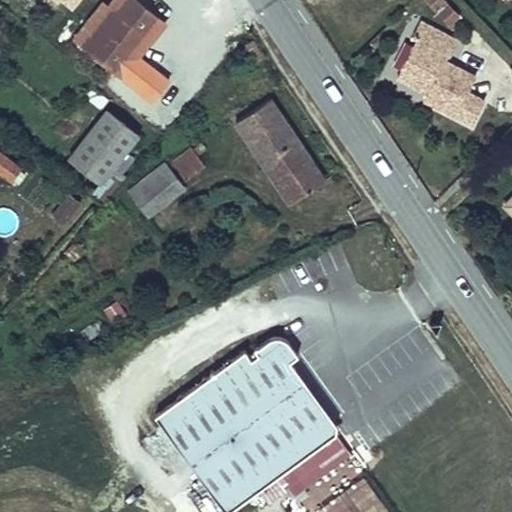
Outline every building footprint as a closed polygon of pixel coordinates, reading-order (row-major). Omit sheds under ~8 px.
[(115,8),(105,0),(100,0),(73,34),(86,44),(115,8)] [(86,44),(155,99),(171,79),(139,54),(165,22),(136,0),(120,0),(115,8),(86,44)] [(421,0),(417,6),(452,29),(464,11),(447,0),(421,0)] [(463,37),(425,18),(417,33),(422,35),(403,73),(433,88),(430,94),(479,119),(490,97),(473,88),(481,72),(448,55),(450,50),(455,52),(463,37)] [(326,183),(267,95),(235,116),(294,204),(326,183)] [(102,188),(139,138),(105,113),(68,163),(102,188)] [(27,163),(0,143),(0,164),(17,177),(27,163)] [(210,167),(195,145),(174,160),(189,182),(210,167)] [(124,190),(145,218),(184,189),(164,161),(124,190)] [(62,191),(48,218),(67,227),(80,200),(62,191)] [(221,511),(229,511),(338,436),(321,411),(312,417),(304,406),(298,410),(281,387),(288,382),(282,373),(290,367),(299,361),(283,338),(248,362),(245,358),(157,420),(221,511)] [(312,417),(321,411),(290,367),(282,373),(288,382),(281,387),(298,410),(304,406),(312,417)] [(116,462),(126,481),(142,473),(132,454),(116,462)] [(351,461),(310,485),(318,499),(360,475),(351,461)]
